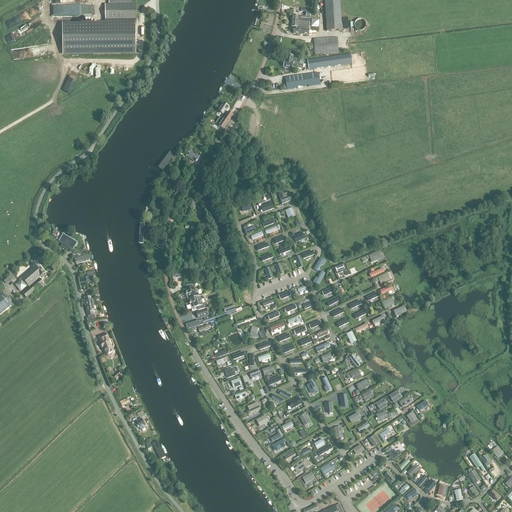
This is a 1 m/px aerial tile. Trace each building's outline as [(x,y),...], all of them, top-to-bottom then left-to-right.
[(74,0),(52,0),(53,4),(52,4),(53,15),(88,15),(88,10),(86,10),(86,3),(74,4),(74,0)] [(327,31),(342,30),(340,0),(325,1),(327,31)] [(137,21),(137,4),(133,4),(110,5),(106,5),(106,21),(137,21)] [(294,28),(293,34),(309,35),(309,30),(303,29),(303,28),(309,28),(310,19),(311,9),(306,8),(306,17),(298,16),(293,16),(292,27),(296,27),(296,29),(294,28)] [(355,27),(356,29),(358,31),(360,31),(363,31),(365,29),(366,28),(366,25),(366,23),(364,21),(362,20),(360,19),(358,20),(356,21),(355,23),(355,25),(355,27)] [(137,21),(106,21),(64,23),(64,55),(137,53),(136,25),(138,25),(137,21)] [(5,35),(8,44),(17,40),(15,36),(22,34),(20,29),(5,35)] [(338,53),(337,38),(314,39),(314,44),(309,45),(309,50),(315,49),(315,55),(338,53)] [(309,70),(352,64),(351,54),(308,60),(309,70)] [(285,61),(284,68),(292,69),(293,62),(292,62),(292,61),(296,62),(297,58),(288,56),(287,61),(285,61)] [(74,63),(63,92),(71,94),(81,65),(74,63)] [(320,86),(318,73),(286,78),(287,84),(283,84),(284,90),(287,90),(288,90),(320,86)] [(220,118),(216,124),(219,126),(223,129),(233,115),(229,112),(228,113),(226,112),(226,111),(227,110),(226,110),(228,108),(229,108),(229,107),(228,107),(224,104),(222,106),(219,110),(219,111),(223,114),(225,115),(226,115),(224,119),(223,120),(220,118)] [(158,168),(164,172),(164,171),(176,154),(170,150),(158,168)] [(284,200),(282,193),(278,195),(280,201),(282,205),(292,201),(291,197),(284,200)] [(266,212),(274,208),(272,202),(263,206),(266,212)] [(250,203),(241,205),(242,212),(251,210),(250,203)] [(295,214),(293,209),(286,211),(289,220),(296,217),(295,214)] [(274,224),(272,220),(262,224),(263,228),(274,224)] [(277,231),(275,227),(264,231),(266,235),(277,231)] [(263,236),(261,232),(250,237),(252,241),(263,236)] [(302,234),(293,238),(296,243),(305,239),(302,234)] [(73,250),(77,244),(73,242),(74,241),(71,239),(68,237),(67,238),(63,236),(60,242),(63,244),(63,243),(64,244),(64,245),(63,245),(62,247),(68,250),(69,248),(69,247),(71,248),(70,248),(73,250)] [(286,241),(285,237),(274,241),(275,245),(286,241)] [(267,244),(256,248),(258,252),(268,248),(267,244)] [(290,252),(289,248),(278,252),(280,256),(290,252)] [(372,263),(382,258),(379,251),(369,256),(372,263)] [(76,263),(90,259),(88,255),(75,259),(76,263)] [(273,259),(271,255),(260,259),(262,263),(273,259)] [(299,257),(295,258),(299,269),(303,268),(299,257)] [(320,260),(314,270),(317,272),(323,262),(320,260)] [(279,264),(275,266),(279,276),(283,275),(279,264)] [(344,264),(334,268),(334,269),(336,274),(336,275),(347,271),(344,264)] [(45,273),(38,265),(34,268),(41,276),(43,278),(46,275),(44,273),(45,273)] [(373,277),(387,271),(385,267),(372,273),(373,277)] [(41,276),(34,268),(22,278),(29,286),(41,276)] [(321,272),(316,282),(319,284),(325,274),(321,272)] [(381,284),(391,280),(388,274),(378,278),(381,284)] [(40,279),(24,293),(27,297),(44,283),(40,279)] [(27,287),(22,280),(15,286),(21,292),(27,287)] [(193,288),(192,285),(185,287),(186,290),(185,291),(188,300),(189,300),(198,297),(199,297),(197,290),(195,290),(194,288),(193,288)] [(382,296),(394,290),(391,285),(380,291),(382,296)] [(333,288),(322,293),(324,297),(334,292),(333,288)] [(290,292),(279,296),(281,301),(291,296),(290,292)] [(15,308),(3,293),(0,295),(0,318),(1,320),(15,308)] [(366,298),(367,298),(368,302),(379,297),(377,294),(377,293),(366,298)] [(91,297),(85,298),(85,301),(87,313),(88,316),(87,317),(86,318),(87,322),(95,320),(94,314),(93,314),(92,312),(95,311),(93,300),(91,300),(91,297)] [(198,299),(198,297),(189,300),(191,309),(197,308),(198,311),(205,309),(204,305),(202,306),(200,299),(198,299)] [(339,302),(337,298),(327,303),(329,307),(339,302)] [(385,310),(395,305),(392,298),(382,303),(385,310)] [(316,305),(314,301),(303,305),(305,309),(316,305)] [(349,306),(351,310),(361,305),(360,301),(349,306)] [(296,304),(285,309),(287,313),(297,308),(296,304)] [(403,307),(394,311),(396,317),(400,316),(400,315),(404,313),(404,312),(403,311),(406,309),(405,308),(404,306),(403,307)] [(317,312),(315,308),(305,313),(307,317),(317,312)] [(198,318),(208,315),(207,310),(196,313),(198,318)] [(343,311),(333,316),(335,320),(345,315),(343,311)] [(356,320),(366,314),(364,311),(354,316),(356,320)] [(279,313),(268,317),(269,321),(280,316),(279,313)] [(374,325),(385,320),(383,316),(372,321),(374,325)] [(339,328),(349,323),(347,319),(337,324),(339,328)] [(320,321),(309,325),(311,330),(322,325),(320,321)] [(272,332),(283,327),(285,326),(284,322),(270,328),(272,332)] [(210,328),(209,324),(198,329),(200,333),(210,328)] [(365,325),(355,330),(357,333),(366,329),(365,325)] [(250,337),(256,338),(259,328),(253,327),(250,337)] [(305,327),(294,332),(296,336),(307,332),(305,327)] [(351,344),(357,342),(352,332),(346,335),(351,344)] [(108,337),(106,334),(99,337),(101,343),(100,343),(102,348),(103,348),(106,355),(108,357),(109,357),(111,357),(113,356),(114,354),(113,352),(109,341),(110,340),(109,337),(108,337)] [(289,334),(278,339),(280,343),(291,339),(289,334)] [(301,347),(312,342),(310,338),(299,342),(301,347)] [(259,351),(270,347),(269,342),(258,346),(259,351)] [(329,342),(316,348),(318,352),(331,346),(329,342)] [(284,354),(295,350),(293,345),(282,350),(284,354)] [(247,355),(257,352),(256,347),(245,351),(247,355)] [(233,360),(244,356),(243,352),(232,356),(233,360)] [(271,357),(269,353),(258,357),(259,362),(271,357)] [(324,364),(333,360),(331,354),(322,358),(324,364)] [(357,368),(361,365),(353,355),(349,358),(357,368)] [(262,370),(264,377),(274,373),(272,367),(262,370)] [(122,369),(113,377),(116,381),(126,372),(122,369)] [(228,379),(236,376),(233,369),(225,372),(228,379)] [(358,371),(350,375),(354,381),(358,379),(357,377),(360,375),(359,374),(359,373),(359,372),(358,371)] [(269,386),(282,381),(281,377),(267,382),(269,386)] [(233,389),(242,386),(239,379),(231,382),(233,389)] [(365,380),(356,385),(359,392),(369,387),(365,380)] [(310,392),(317,389),(314,382),(307,386),(311,395),(310,392)] [(365,402),(374,397),(371,391),(362,396),(365,402)] [(397,391),(389,396),(394,403),(402,398),(397,391)] [(403,408),(412,403),(408,397),(399,403),(403,408)] [(298,398),(290,402),(293,409),(302,404),(298,398)] [(125,399),(120,402),(123,407),(126,406),(127,408),(132,405),(128,399),(126,400),(125,399)] [(383,399),(376,404),(380,411),(388,406),(383,399)] [(420,412),(429,406),(426,401),(417,407),(420,412)] [(257,403),(248,407),(250,412),(251,412),(254,410),(255,412),(260,410),(257,403)] [(326,413),(326,414),(333,413),(331,403),(324,404),(326,413)] [(386,412),(378,415),(381,422),(383,421),(388,419),(386,412)] [(357,413),(348,419),(351,424),(360,419),(357,413)] [(412,424),(418,420),(413,413),(407,416),(412,424)] [(305,414),(300,417),(305,427),(311,424),(305,414)] [(265,416),(258,420),(262,426),(263,426),(269,423),(266,416),(265,416)] [(139,428),(141,431),(146,428),(145,426),(146,426),(141,418),(136,421),(138,425),(136,425),(138,428),(139,428)] [(367,423),(358,429),(360,433),(369,426),(367,423)] [(336,439),(343,438),(341,427),(335,428),(336,439)] [(384,446),(387,443),(383,437),(390,432),(387,428),(376,435),(384,446)] [(278,435),(270,439),(272,443),(283,437),(279,430),(277,432),(278,435)] [(170,459),(156,435),(144,447),(156,468),(170,459)] [(374,436),(368,440),(374,448),(380,444),(374,436)] [(274,444),(278,451),(285,447),(282,440),(274,444)] [(317,450),(325,445),(322,440),(314,444),(317,450)] [(357,456),(364,451),(360,445),(353,450),(357,456)] [(328,447),(318,453),(320,456),(331,450),(328,447)] [(498,459),(504,454),(499,447),(492,452),(498,459)] [(309,448),(300,454),(302,458),(312,452),(309,448)] [(396,454),(394,451),(392,453),(392,452),(388,455),(393,461),(402,455),(400,452),(396,454)] [(486,471),(475,455),(470,458),(477,470),(481,468),(484,473),(486,471)] [(487,468),(493,464),(487,455),(481,459),(487,468)] [(410,463),(407,460),(399,468),(402,471),(410,463)] [(296,473),(305,467),(301,461),(292,467),(296,473)] [(325,476),(335,470),(331,464),(321,470),(325,476)] [(415,465),(407,474),(408,475),(412,478),(420,470),(415,465)] [(475,485),(481,480),(475,471),(469,475),(475,485)] [(306,485),(315,480),(311,473),(302,479),(306,485)] [(396,481),(388,473),(385,476),(392,484),(396,481)] [(427,479),(424,476),(417,484),(420,487),(427,479)] [(431,492),(437,485),(431,480),(425,487),(431,492)] [(406,486),(399,492),(402,495),(409,489),(406,486)] [(445,498),(447,488),(440,486),(437,496),(445,498)] [(473,499),(480,494),(474,487),(468,491),(473,499)] [(415,489),(408,495),(412,500),(419,494),(415,489)] [(457,501),(463,500),(461,490),(455,491),(457,501)] [(497,501),(501,497),(494,490),(489,495),(497,501)]
